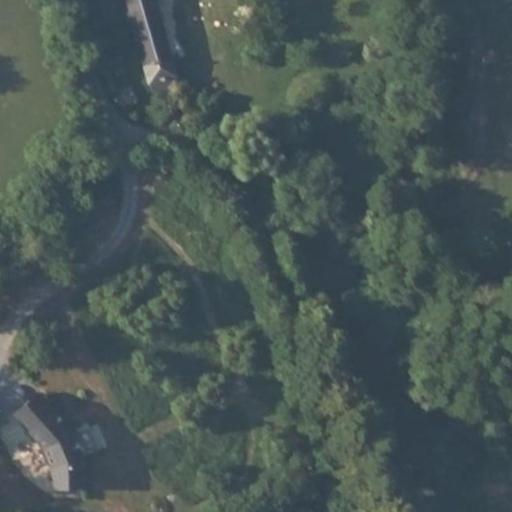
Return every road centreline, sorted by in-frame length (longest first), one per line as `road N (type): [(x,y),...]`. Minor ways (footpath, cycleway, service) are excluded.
road 1 (unclassified): [(302,310),(257,210),(201,148),(158,135),(119,137),(74,0)]
road 2 (track): [(119,137),(0,247)]
